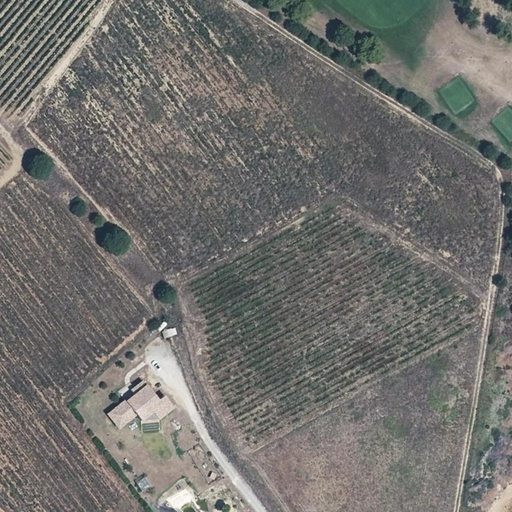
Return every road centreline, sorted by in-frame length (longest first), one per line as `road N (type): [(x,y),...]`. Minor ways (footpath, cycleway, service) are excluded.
road 1 (track): [(237,0),(501,171),(455,511)]
road 2 (unknown): [(208,396),(287,511)]
